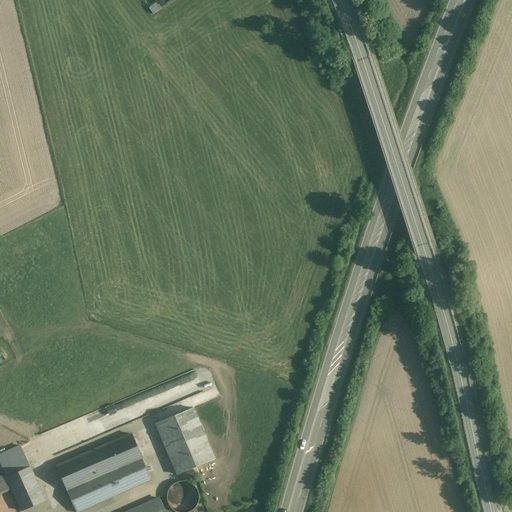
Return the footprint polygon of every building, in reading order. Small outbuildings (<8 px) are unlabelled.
[(193,408),(156,424),(177,475),(215,459),(193,408)] [(85,417),(49,430),(55,446),(90,433),(85,417)] [(107,474),(142,459),(132,434),(56,466),(67,491),(99,477),(107,474)] [(20,446),(0,455),(0,462),(5,474),(11,486),(12,490),(22,511),(45,501),(20,446)] [(107,474),(116,496),(151,480),(142,459),(107,474)] [(5,474),(0,476),(0,491),(11,486),(5,474)] [(104,487),(72,502),(75,511),(79,511),(116,496),(107,474),(99,477),(104,487)] [(104,487),(99,477),(67,491),(72,502),(104,487)] [(167,503),(171,508),(175,511),(189,511),(191,511),(195,508),(199,502),(199,495),(197,488),(192,483),(186,481),(179,481),(173,484),(168,489),(166,496),(167,503)] [(165,511),(159,498),(128,511),(165,511)]
